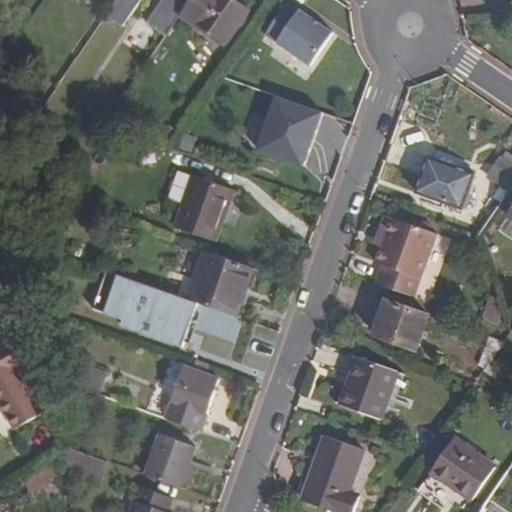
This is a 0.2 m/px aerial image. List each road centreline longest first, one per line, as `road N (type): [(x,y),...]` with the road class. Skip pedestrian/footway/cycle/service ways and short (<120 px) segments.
road 1 (residential): [(240,506),(407,24)]
road 2 (residential): [(407,24),(511,94)]
